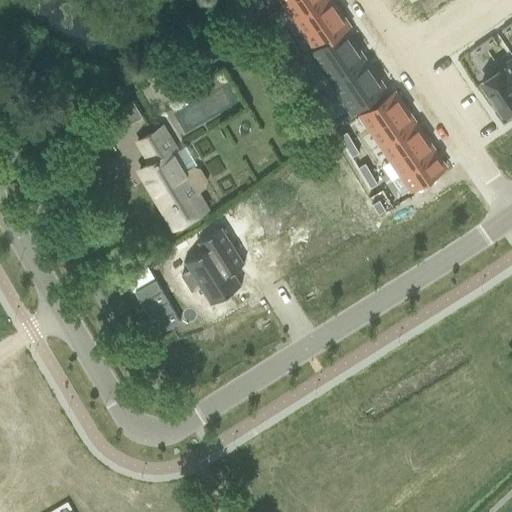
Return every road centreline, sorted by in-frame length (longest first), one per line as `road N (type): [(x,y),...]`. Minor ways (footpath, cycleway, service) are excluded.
road 1 (unclassified): [(511,214),(173,427),(154,431),(122,418),(62,318)]
road 2 (residential): [(401,55),(511,211)]
road 3 (unclassified): [(62,318),(0,214)]
